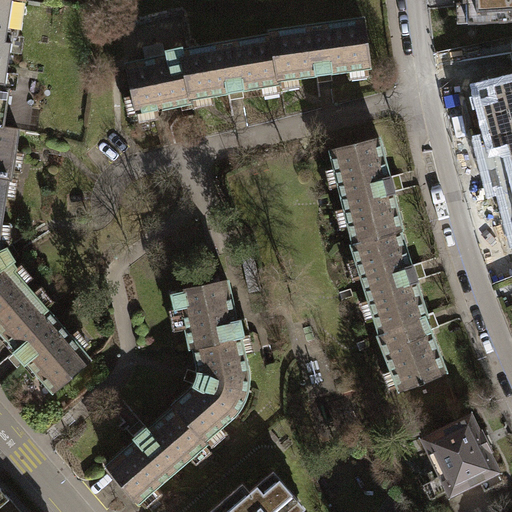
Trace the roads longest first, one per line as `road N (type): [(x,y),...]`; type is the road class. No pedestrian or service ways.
road 1 (residential): [(425,93),(124,168),(103,207)]
road 2 (residential): [(511,358),(465,242),(425,93)]
